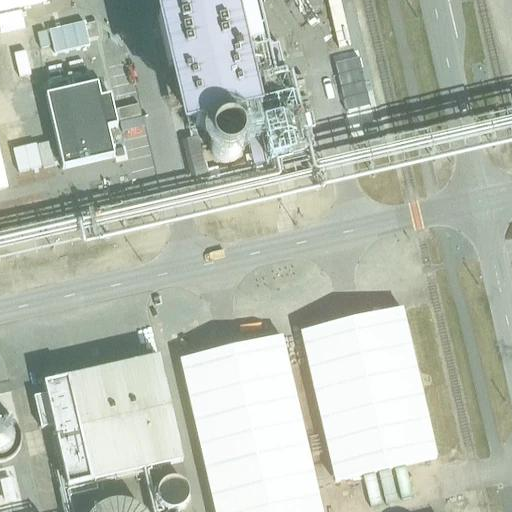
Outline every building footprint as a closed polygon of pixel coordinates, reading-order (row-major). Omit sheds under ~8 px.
[(511,119),(461,132),(399,146),(281,173),(280,169),(313,161),(304,122),(301,122),(300,119),(291,81),(286,82),(285,78),(275,80),(274,78),(284,76),(277,48),(268,51),(256,0),(162,0),(167,21),(155,24),(182,141),(243,126),(249,148),(262,146),(264,155),(267,154),(270,166),(271,166),(273,175),(173,198),(0,237),(0,511),(72,511),(70,499),(98,493),(96,485),(68,491),(63,472),(56,473),(64,511),(0,511),(0,459),(3,458),(5,457),(8,456),(10,454),(12,452),(13,449),(14,445),(14,441),(13,437),(11,434),(9,431),(6,429),(2,427),(0,426),(0,252),(176,212),(402,161),(464,147),(511,135),(511,119)] [(327,5),(338,53),(352,49),(340,2),(327,5)] [(0,25),(13,86),(37,81),(21,11),(0,15),(0,25)] [(293,81),(300,119),(313,117),(310,100),(305,101),(304,96),(309,95),(306,78),(293,81)] [(98,88),(46,100),(62,172),(114,161),(108,133),(118,131),(110,100),(101,102),(98,88)] [(369,105),(345,110),(352,141),(376,136),(369,105)] [(402,313),(300,337),(333,485),(436,461),(402,313)] [(321,511),(281,341),(180,364),(213,511),(321,511)] [(183,464),(158,361),(43,388),(63,472),(68,491),(96,485),(183,464)] [(19,470),(0,472),(0,510),(24,508),(19,470)]
